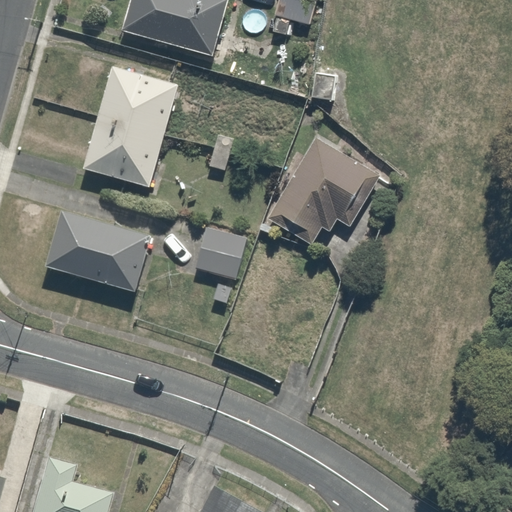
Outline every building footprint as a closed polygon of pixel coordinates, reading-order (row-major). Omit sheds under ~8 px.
[(222,0),(129,0),(122,28),(208,52),(222,0)] [(276,0),(274,11),(311,20),(315,0),(276,0)] [(152,136),(155,124),(166,128),(180,81),(111,61),(82,164),(151,183),(163,140),(152,136)] [(336,70),(313,68),(310,98),(333,100),(336,70)] [(333,231),(343,217),(377,168),(320,129),(266,206),(311,238),(321,223),(333,231)] [(58,206),(45,259),(135,281),(148,228),(58,206)] [(235,276),(247,233),(206,221),(194,265),(235,276)] [(240,314),(292,334),(287,347),(312,357),(325,322),(305,314),(323,268),(266,246),(240,314)] [(105,511),(109,497),(67,485),(72,466),(44,458),(29,511),(105,511)] [(255,511),(209,485),(193,511),(255,511)]
